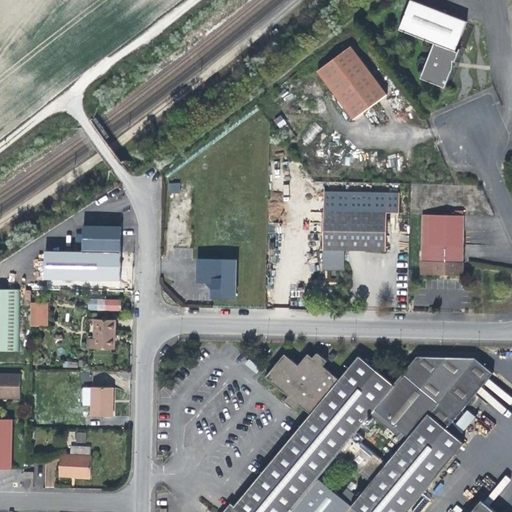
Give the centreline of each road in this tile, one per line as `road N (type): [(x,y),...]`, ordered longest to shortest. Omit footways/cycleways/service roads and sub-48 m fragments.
road 1 (unclassified): [(143,323),(511,330)]
road 2 (track): [(136,191),(369,0)]
road 3 (unclassified): [(67,98),(143,209),(143,323)]
road 4 (track): [(0,150),(193,0)]
road 5 (unclassified): [(143,323),(140,505)]
road 6 (residential): [(140,505),(0,501)]
